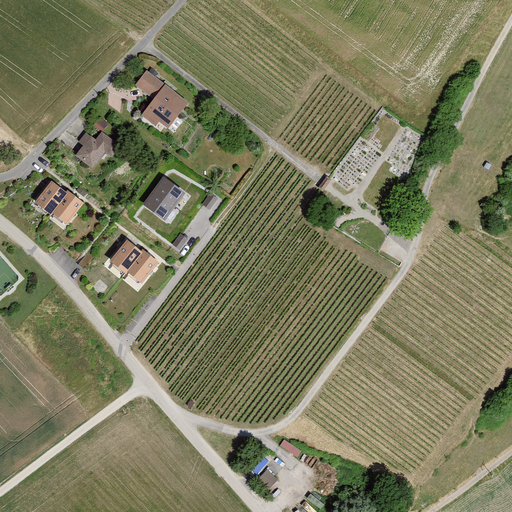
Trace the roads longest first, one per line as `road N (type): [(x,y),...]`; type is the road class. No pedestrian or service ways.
road 1 (track): [(511,24),(427,188),(403,274),(301,409),(258,432),(171,414)]
road 2 (residential): [(0,222),(69,287),(259,511)]
road 3 (track): [(120,351),(276,146)]
road 4 (residential): [(0,177),(25,164),(182,0)]
road 5 (track): [(144,41),(318,178)]
road 6 (track): [(148,385),(0,494)]
